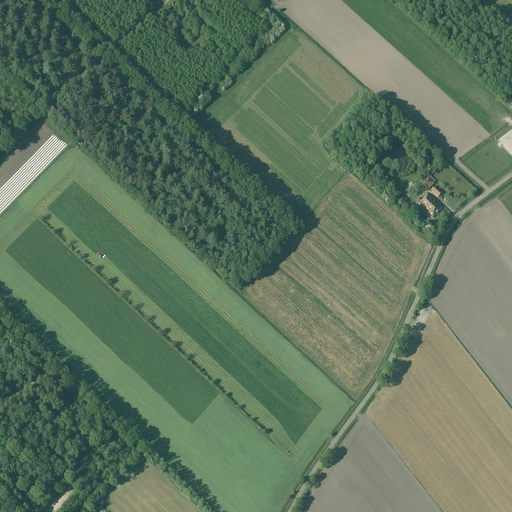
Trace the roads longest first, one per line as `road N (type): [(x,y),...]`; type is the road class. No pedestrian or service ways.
road 1 (unclassified): [(511,174),(451,224),(384,370),(289,511)]
road 2 (track): [(0,145),(93,50),(125,40),(168,0)]
road 3 (track): [(0,401),(48,376),(106,425),(105,466),(77,511)]
